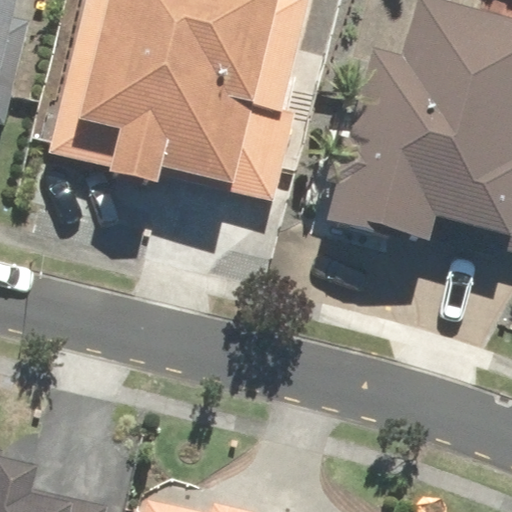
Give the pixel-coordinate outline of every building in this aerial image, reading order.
[(0,0),(0,77),(18,0),(0,0)] [(310,0),(87,0),(50,159),(109,174),(106,184),(154,196),(157,184),(273,212),(296,116),(283,113),(310,0)] [(511,23),(417,0),(403,60),(370,52),(347,144),(334,141),(313,229),(511,277),(511,23)] [(0,459),(1,456),(0,455),(0,511),(107,511),(108,510),(69,500),(66,509),(30,500),(37,473),(0,463),(0,459)] [(211,511),(199,511),(146,500),(143,511),(245,511),(213,505),(211,511)]
